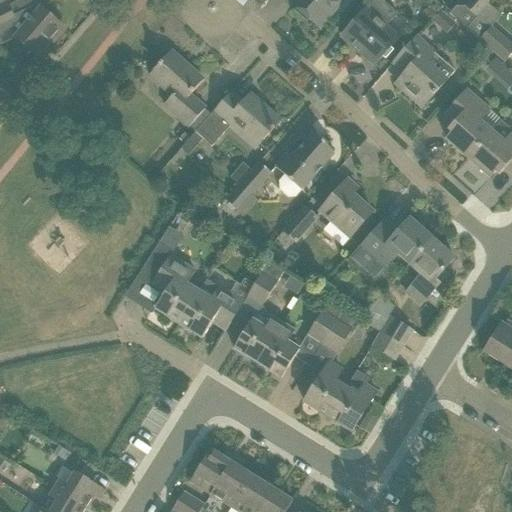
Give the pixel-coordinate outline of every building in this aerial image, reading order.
[(0,27),(16,20),(14,16),(20,14),(38,5),(36,0),(20,0),(0,10),(0,27)] [(309,20),(319,28),(333,13),(329,9),(336,0),(297,0),(293,6),(298,10),(296,13),(307,22),(309,20)] [(341,37),(374,66),(399,39),(385,27),(398,13),(383,0),(382,2),(380,0),(365,0),(356,11),(361,15),(341,37)] [(470,0),(464,7),(476,18),(491,0),(470,0)] [(16,38),(39,58),(63,29),(41,9),(16,38)] [(441,12),(432,22),(447,35),(456,24),(441,12)] [(479,40),(504,63),(511,53),(511,45),(491,27),(479,40)] [(395,85),(422,108),(447,81),(427,63),(434,54),(416,38),(392,63),(405,74),(395,85)] [(191,126),(196,132),(197,132),(211,115),(190,96),(203,81),(170,52),(149,76),(172,97),(163,106),(188,129),(191,126)] [(484,71),(493,78),(504,66),(496,58),(484,71)] [(446,140),(468,160),(492,132),(480,121),(489,111),(466,91),(448,110),(459,119),(449,131),(452,134),(446,140)] [(197,132),(196,133),(203,139),(212,147),(230,127),(255,150),(266,136),(280,122),(250,95),(242,104),(231,93),(217,109),(211,115),(197,132)] [(468,160),(490,179),(496,172),(499,175),(509,164),(511,166),(511,131),(501,122),(492,132),(468,160)] [(176,137),(183,143),(189,136),(182,130),(176,137)] [(288,197),(296,197),(334,154),(312,134),(291,158),(287,154),(275,168),(284,176),(280,181),(280,190),(288,197)] [(182,149),(171,162),(177,168),(189,155),(182,149)] [(230,178),(239,185),(240,186),(253,172),(243,163),(230,178)] [(226,200),(239,211),(271,174),(260,164),(253,172),(240,186),(239,185),(226,200)] [(166,177),(158,178),(159,186),(167,185),(166,177)] [(320,213),(350,239),(372,213),(352,195),(357,190),(347,181),(320,213)] [(286,242),(291,247),(316,218),(304,208),(275,241),(282,246),(286,242)] [(216,215),(210,222),(217,228),(223,221),(216,215)] [(358,250),(381,272),(396,255),(408,266),(431,239),(409,220),(393,238),(380,225),(358,250)] [(431,239),(408,266),(420,276),(414,283),(418,286),(409,296),(421,306),(426,300),(437,310),(439,309),(445,301),(451,295),(441,286),(435,281),(444,270),(454,259),(431,239)] [(155,309),(178,324),(200,290),(188,283),(196,271),(171,255),(173,253),(158,244),(138,276),(152,285),(156,280),(168,288),(155,309)] [(252,272),(260,276),(268,264),(260,260),(252,272)] [(247,298),(262,307),(283,272),(269,263),(268,264),(260,276),(247,298)] [(200,290),(178,324),(202,339),(212,323),(216,317),(229,326),(236,315),(245,301),(220,285),(212,298),(200,290)] [(293,298),(286,308),(290,311),(297,301),(293,298)] [(308,336),(321,345),(344,309),(330,300),(308,336)] [(381,333),(403,347),(412,332),(372,307),(361,320),(361,319),(360,320),(361,321),(381,333)] [(321,345),(336,354),(349,332),(353,334),(361,321),(360,320),(361,319),(344,309),(321,345)] [(233,350),(257,364),(282,324),(270,317),(263,329),(251,321),(233,350)] [(500,323),(482,352),(502,365),(511,349),(511,323),(507,320),(504,326),(500,323)] [(257,364),(281,379),(298,351),(288,344),(295,332),(282,324),(257,364)] [(372,347),(394,361),(403,347),(381,333),(372,347)] [(511,349),(502,365),(511,370),(511,349)] [(304,403),(327,418),(345,389),(335,382),(341,372),(328,364),(304,403)] [(327,418),(351,433),(376,393),(365,386),(370,380),(356,371),(345,389),(327,418)] [(367,414),(358,428),(369,434),(378,421),(367,414)] [(32,432),(27,440),(42,449),(46,441),(32,432)] [(57,447),(53,454),(66,463),(71,455),(57,447)] [(210,496),(211,496),(234,459),(225,453),(222,458),(210,450),(190,483),(210,496)] [(211,496),(231,509),(252,476),(240,469),(243,464),(234,459),(211,496)] [(53,489),(87,509),(94,498),(99,501),(105,491),(75,473),(68,484),(59,479),(53,489)] [(231,509),(235,511),(257,511),(275,484),(266,478),(263,483),(252,476),(231,509)] [(286,511),(293,502),(281,495),(284,490),(275,484),(257,511),(286,511)] [(49,511),(85,511),(87,509),(53,489),(47,498),(55,503),(49,511)] [(171,511),(200,511),(204,506),(183,493),(171,511)]
